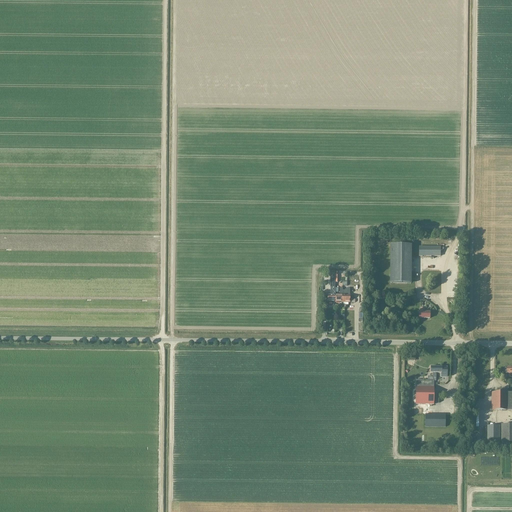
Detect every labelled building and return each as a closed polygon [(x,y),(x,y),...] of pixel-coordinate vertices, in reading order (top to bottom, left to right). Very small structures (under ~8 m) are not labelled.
[(440,239),(432,238),(419,238),(418,256),(440,256),(440,239)] [(390,245),(390,284),(411,284),(411,245),(390,245)] [(419,312),(419,318),(430,318),(430,312),(424,312),(424,308),(421,308),(421,312),(419,312)] [(435,381),(436,373),(446,373),(446,375),(447,375),(447,369),(447,367),(439,367),(431,367),(430,373),(432,373),(432,376),(427,376),(427,380),(416,380),(415,404),(433,405),(434,381),(435,381)] [(505,373),(507,373),(509,373),(509,378),(511,377),(511,367),(507,368),(505,368),(504,369),(503,370),(503,373),(505,373)] [(511,392),(510,393),(492,393),(492,410),(509,410),(511,410),(511,392)] [(424,427),(432,427),(445,427),(445,415),(425,414),(424,427)] [(511,425),(502,426),(502,448),(511,448),(511,425)] [(500,448),(500,426),(487,426),(487,448),(500,448)]
